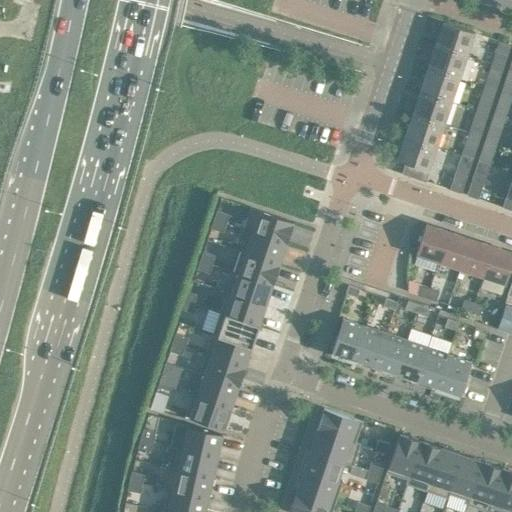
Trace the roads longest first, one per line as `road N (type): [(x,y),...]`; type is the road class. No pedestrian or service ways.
road 1 (primary): [(0,498),(113,130),(143,0)]
road 2 (trunk): [(62,53),(0,307)]
road 3 (residential): [(511,449),(285,372)]
road 4 (residential): [(355,173),(346,179),(285,372)]
road 5 (residential): [(355,173),(411,0)]
road 6 (residential): [(511,227),(355,173)]
road 7 (residential): [(285,372),(243,511)]
